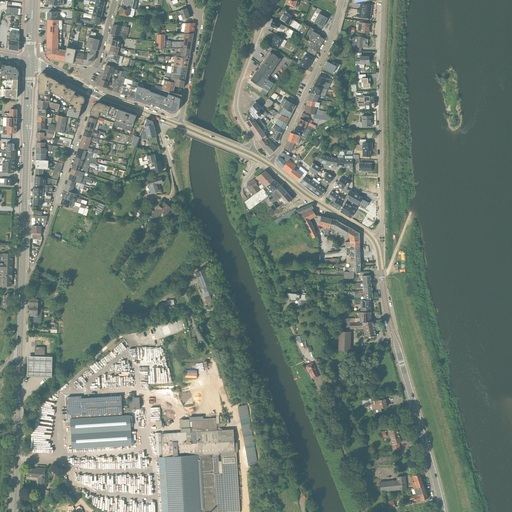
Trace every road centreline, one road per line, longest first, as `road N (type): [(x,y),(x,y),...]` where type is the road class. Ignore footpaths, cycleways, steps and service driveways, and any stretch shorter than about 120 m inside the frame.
road 1 (tertiary): [(442,511),(371,237)]
road 2 (unclassified): [(367,511),(313,361),(300,350),(268,275)]
road 3 (residential): [(371,237),(380,223),(383,0)]
road 4 (residential): [(91,91),(34,268),(21,278)]
road 5 (residential): [(266,164),(342,0)]
road 6 (residential): [(271,0),(234,105),(251,139),(247,153)]
road 7 (secondary): [(13,511),(19,355)]
road 8 (secondary): [(29,60),(23,214)]
road 9 (tertiary): [(371,237),(266,164)]
